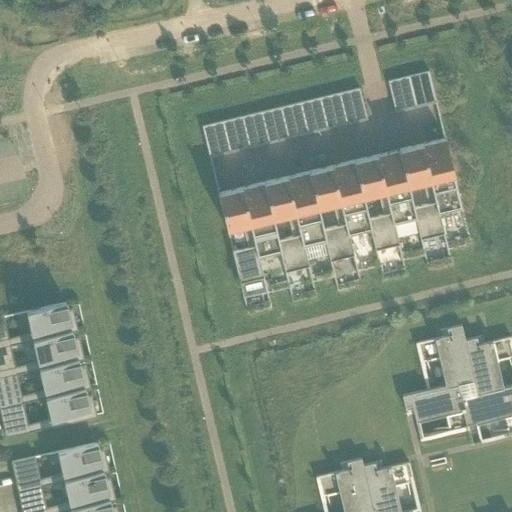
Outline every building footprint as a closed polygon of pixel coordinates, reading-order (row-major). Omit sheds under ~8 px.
[(415,107),(436,102),(428,71),(408,76),(415,107)] [(387,81),(395,112),(415,107),(408,76),(387,81)] [(346,124),(367,119),(359,88),(339,93),(346,124)] [(327,129),(346,124),(339,93),(319,98),(327,129)] [(319,98),(300,103),(307,134),(327,129),(319,98)] [(288,138),(307,134),(300,103),(280,107),(288,138)] [(280,107),(261,112),(268,143),(288,138),(280,107)] [(249,148),(268,143),(261,112),(241,117),(249,148)] [(241,117),(222,121),(229,153),(249,148),(241,117)] [(210,157),(229,153),(222,121),(202,126),(209,157),(210,157)] [(443,139),(421,144),(438,214),(439,214),(448,212),(460,209),(460,210),(462,209),(445,139),(443,139)] [(421,144),(399,150),(408,186),(423,182),(428,204),(413,208),(416,219),(421,240),(422,240),(421,239),(442,234),(443,235),(438,214),(421,144)] [(399,150),(376,155),(393,225),(394,225),(401,223),(415,220),(416,219),(413,208),(408,186),(399,150)] [(376,155),(354,161),(362,197),(378,193),(383,215),(368,219),(371,231),(376,251),(376,250),(397,245),(398,246),(393,225),(376,155)] [(354,161),(331,166),(348,236),(349,236),(360,233),(365,232),(370,231),(371,231),(368,219),(362,197),(354,161)] [(331,166),(309,172),(317,208),(333,204),(338,226),(323,230),(326,241),(331,262),(331,261),(352,256),(352,257),(353,257),(348,236),(331,166)] [(309,172),(286,177),(303,247),(304,247),(315,244),(318,243),(325,242),(326,241),(323,230),(317,208),(309,172)] [(286,177),(264,183),(272,219),(288,215),(293,237),(278,240),(281,252),(285,273),(286,273),(286,272),(307,267),(307,268),(308,268),(303,247),(286,177)] [(264,183),(241,188),(258,258),(259,258),(267,256),(280,253),(281,252),(278,240),(272,219),(264,183)] [(219,193),(218,194),(227,230),(228,229),(242,226),(247,248),(233,251),(232,252),(240,284),(241,284),(241,283),(262,278),(262,279),(263,279),(258,258),(241,188),(219,193)] [(32,341),(72,332),(77,331),(77,328),(71,329),(65,302),(26,311),(30,332),(8,338),(0,340),(0,347),(10,346),(32,341)] [(0,340),(8,338),(3,316),(0,317),(0,340)] [(420,363),(438,359),(445,385),(445,387),(456,385),(471,381),(461,341),(464,340),(461,325),(450,327),(451,335),(415,343),(420,363)] [(78,361),(84,359),(83,357),(78,358),(72,332),(32,341),(37,361),(15,367),(0,371),(0,374),(0,377),(0,376),(0,378),(17,374),(39,369),(78,361)] [(501,388),(495,361),(511,357),(511,344),(510,337),(474,345),(472,338),(464,340),(461,341),(471,381),(474,394),(501,388)] [(0,347),(0,371),(15,367),(10,346),(0,347)] [(85,389),(90,388),(89,385),(84,387),(78,361),(39,369),(43,390),(21,396),(6,400),(7,406),(0,407),(0,408),(23,403),(45,398),(85,389)] [(0,378),(0,401),(6,400),(21,396),(17,374),(0,378)] [(449,434),(467,430),(459,400),(456,385),(445,387),(445,385),(402,396),(404,407),(411,405),(415,422),(445,415),(449,434)] [(459,400),(467,430),(470,445),(481,442),(477,424),(504,418),(508,436),(511,435),(511,385),(501,388),(474,394),(474,396),(459,400)] [(90,415),(85,389),(45,398),(50,418),(28,424),(12,429),(13,434),(5,436),(5,437),(96,417),(96,414),(90,415)] [(28,424),(23,403),(0,408),(0,413),(4,431),(12,429),(28,424)] [(511,440),(421,462),(433,511),(503,511),(511,510),(511,440)] [(63,481),(103,472),(109,471),(108,469),(103,470),(97,443),(57,452),(62,473),(39,479),(24,483),(25,489),(17,490),(17,492),(41,486),(63,481)] [(24,483),(39,479),(35,457),(11,462),(16,485),(24,483)] [(320,497),(338,492),(343,511),(373,511),(362,465),(361,458),(350,461),(351,468),(315,477),(320,497)] [(420,511),(419,509),(404,511),(400,511),(394,486),(413,482),(408,462),(372,471),(370,463),(362,465),(373,511),(420,511)] [(30,511),(59,511),(70,510),(109,501),(115,500),(114,497),(109,499),(103,472),(63,481),(68,501),(46,507),(30,511)] [(41,486),(17,492),(21,511),(30,511),(46,507),(41,486)] [(111,511),(109,501),(70,510),(70,511),(111,511)]
